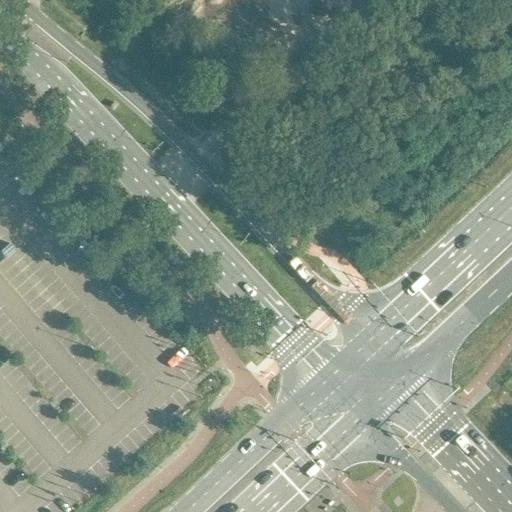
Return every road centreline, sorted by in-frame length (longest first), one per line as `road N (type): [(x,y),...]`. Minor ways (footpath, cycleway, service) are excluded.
road 1 (tertiary): [(365,338),(138,101),(4,0)]
road 2 (tertiary): [(0,11),(83,119),(325,378)]
road 3 (secondary): [(511,203),(365,338)]
road 4 (secondary): [(325,378),(184,511)]
road 5 (secondary): [(405,386),(511,276)]
road 6 (secondary): [(269,511),(369,422)]
